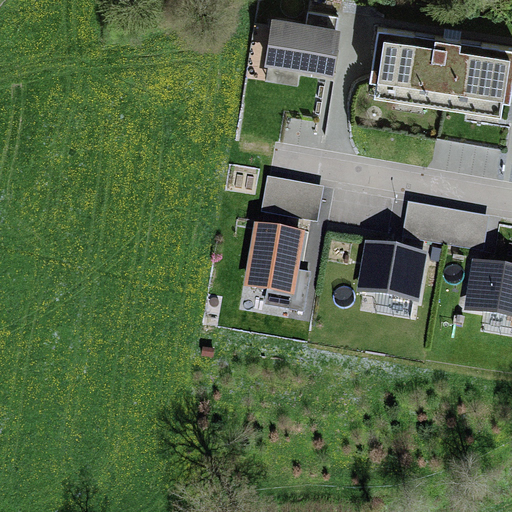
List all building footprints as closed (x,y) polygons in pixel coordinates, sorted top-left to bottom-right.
[(306,24),(275,20),(269,59),(330,69),(339,16),(308,11),(306,24)] [(378,26),(370,80),(446,91),(443,106),(455,108),(457,93),(510,101),(511,89),(511,46),(481,42),(480,49),(460,46),(461,39),(435,35),(434,42),(414,39),(415,32),(378,26)] [(311,220),(316,191),(269,183),(264,211),(311,220)] [(413,239),(444,244),(449,215),(419,209),(413,239)] [(478,220),(449,215),(444,244),(473,249),(478,220)] [(307,287),(293,285),(300,238),(259,231),(249,287),(291,294),(288,309),(303,311),(307,287)] [(414,300),(423,251),(405,247),(404,256),(370,250),(363,291),(414,300)] [(511,316),(511,273),(478,268),(471,309),(511,316)]
